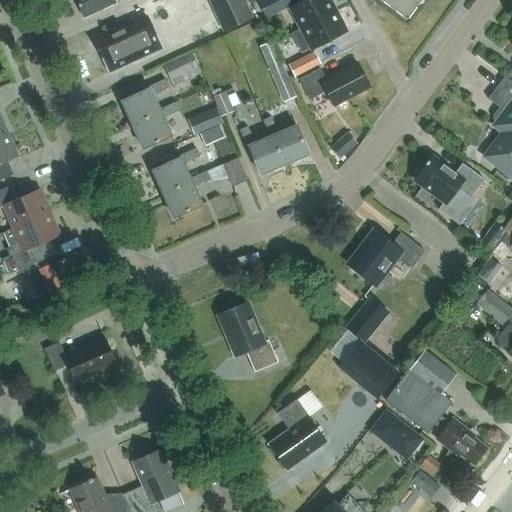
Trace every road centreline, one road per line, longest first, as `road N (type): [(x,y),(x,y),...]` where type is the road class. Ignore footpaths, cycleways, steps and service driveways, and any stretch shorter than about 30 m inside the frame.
road 1 (residential): [(491,0),(369,162),(319,204),(140,279)]
road 2 (unclassified): [(140,279),(11,0)]
road 3 (residential): [(0,482),(19,456),(185,386)]
road 4 (unclassified): [(239,511),(185,386)]
